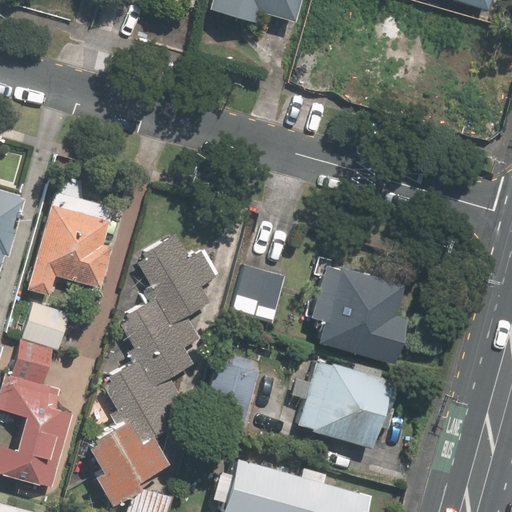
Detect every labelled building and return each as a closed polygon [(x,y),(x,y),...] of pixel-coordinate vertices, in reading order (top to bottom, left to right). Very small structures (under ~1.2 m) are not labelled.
[(208,0),(208,3),(257,17),(260,7),(296,17),(300,0),(208,0)] [(370,31),(380,0),(331,0),(326,17),(370,31)] [(477,113),(497,41),(403,15),(383,86),(477,113)] [(327,33),(303,26),(287,82),(311,89),(327,33)] [(22,191),(0,184),(0,269),(0,270),(22,191)] [(111,200),(53,184),(26,285),(51,291),(57,271),(104,284),(114,244),(100,240),(111,200)] [(189,257),(176,232),(138,252),(153,281),(138,290),(145,304),(121,317),(135,343),(96,364),(118,405),(107,410),(113,422),(87,436),(103,466),(95,470),(111,501),(132,489),(126,511),(167,511),(173,489),(143,481),(140,476),(172,459),(156,429),(189,411),(170,377),(194,365),(184,346),(199,338),(185,311),(210,298),(201,282),(218,273),(205,248),(189,257)] [(405,281),(326,258),(309,315),(322,319),(317,337),(394,360),(408,312),(396,309),(405,281)] [(283,272),(245,261),(233,308),(271,318),(283,272)] [(68,309),(31,299),(12,371),(4,369),(0,384),(0,405),(26,413),(18,443),(0,438),(0,468),(52,483),(72,404),(57,401),(62,381),(45,377),(53,345),(58,346),(68,309)] [(262,359),(223,348),(203,421),(242,432),(262,359)] [(395,372),(319,350),(312,372),(300,369),(293,392),(304,395),(297,421),(374,443),(395,372)] [(303,460),(301,469),(236,451),(231,468),(220,465),(212,493),(223,497),(219,509),(230,511),(365,511),(372,489),(326,476),(328,467),(303,460)] [(52,511),(0,498),(0,511),(52,511)]
